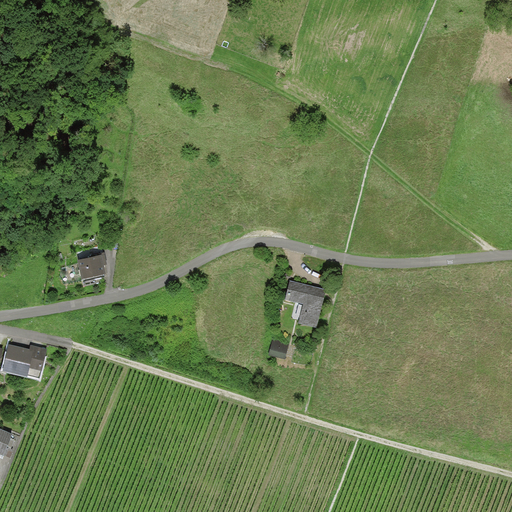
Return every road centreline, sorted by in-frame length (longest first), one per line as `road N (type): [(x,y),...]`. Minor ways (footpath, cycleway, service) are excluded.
road 1 (residential): [(511,254),(395,263),(276,240),(242,243),(140,289),(0,316)]
road 2 (track): [(494,256),(260,70),(139,36)]
road 3 (track): [(302,417),(71,343)]
road 4 (track): [(511,474),(360,432)]
